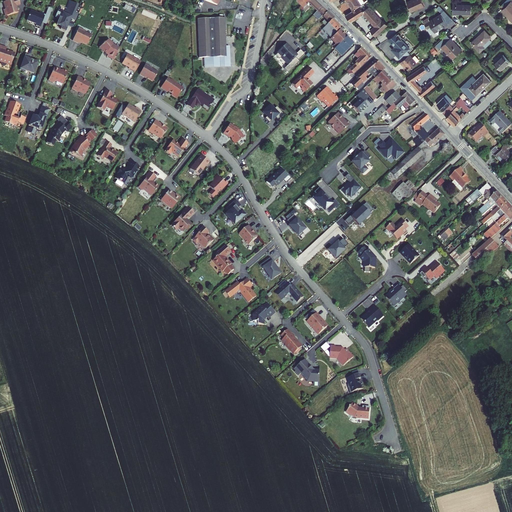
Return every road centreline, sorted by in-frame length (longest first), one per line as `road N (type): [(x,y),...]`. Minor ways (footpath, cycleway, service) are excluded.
road 1 (residential): [(264,0),(249,86),(208,138)]
road 2 (tertiary): [(321,0),(423,104)]
road 3 (residential): [(340,316),(368,353),(388,419),(386,440)]
road 4 (residential): [(423,104),(392,127),(370,129),(328,176)]
